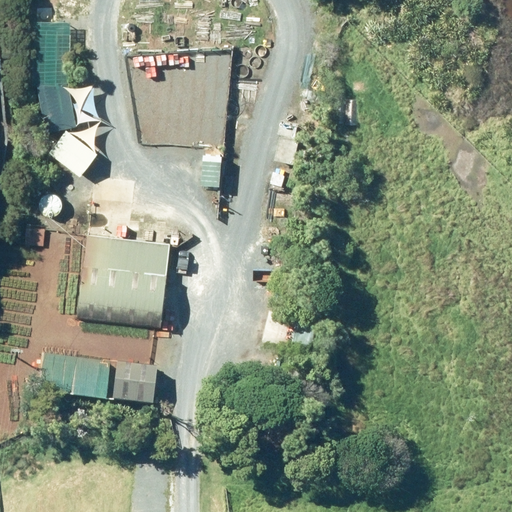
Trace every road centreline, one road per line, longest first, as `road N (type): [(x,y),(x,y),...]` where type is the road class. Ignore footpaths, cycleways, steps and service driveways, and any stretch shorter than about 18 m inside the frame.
road 1 (track): [(214,283),(243,230),(287,72),(293,36),(285,0)]
road 2 (track): [(106,0),(112,130),(136,168),(185,206),(207,241)]
road 3 (track): [(207,241),(214,283),(190,511)]
